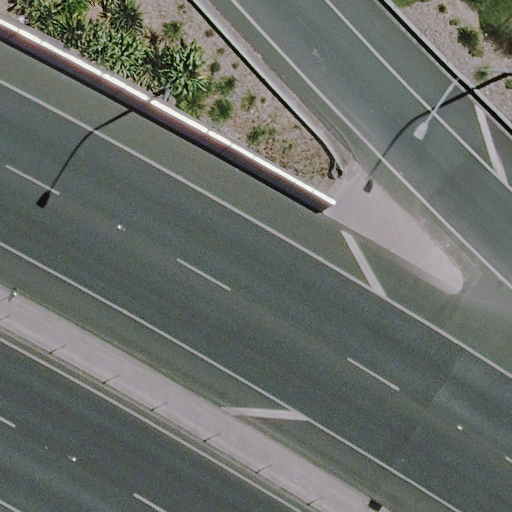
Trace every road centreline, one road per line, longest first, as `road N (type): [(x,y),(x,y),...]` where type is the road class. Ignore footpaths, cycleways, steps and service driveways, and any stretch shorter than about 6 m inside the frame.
road 1 (trunk): [(0,171),(511,469)]
road 2 (trunk): [(297,0),(511,219)]
road 3 (trunk): [(183,511),(0,405)]
